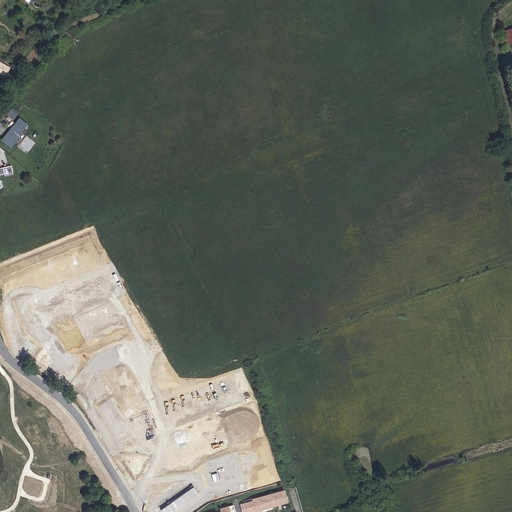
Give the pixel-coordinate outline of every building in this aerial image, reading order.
[(10,67),(0,62),(0,74),(5,77),(10,67)] [(20,132),(27,124),(19,118),(7,133),(9,134),(7,137),(5,136),(2,140),(9,146),(13,141),(11,140),(13,138),(15,139),(20,132)] [(11,147),(21,134),(20,132),(15,139),(13,138),(11,140),(13,141),(9,146),(11,147)] [(0,172),(2,172),(2,174),(11,172),(9,164),(0,165),(0,185),(1,185),(0,180),(0,172)] [(114,265),(27,300),(38,328),(46,325),(125,293),(114,265)] [(38,328),(27,300),(8,306),(9,319),(12,333),(19,345),(28,354),(38,363),(53,372),(68,351),(59,344),(53,336),(46,325),(38,328)] [(120,424),(127,421),(117,405),(106,388),(108,385),(94,371),(143,353),(136,335),(79,359),(68,351),(53,372),(69,384),(85,401),(103,425),(118,450),(128,444),(120,424)] [(130,449),(247,403),(237,378),(127,421),(120,424),(128,444),(130,449)] [(252,456),(243,458),(246,468),(242,469),(243,475),(248,474),(253,472),(251,466),(254,465),(252,456)] [(253,501),(239,504),(241,511),(263,511),(290,505),(286,489),(252,498),(253,501)]
